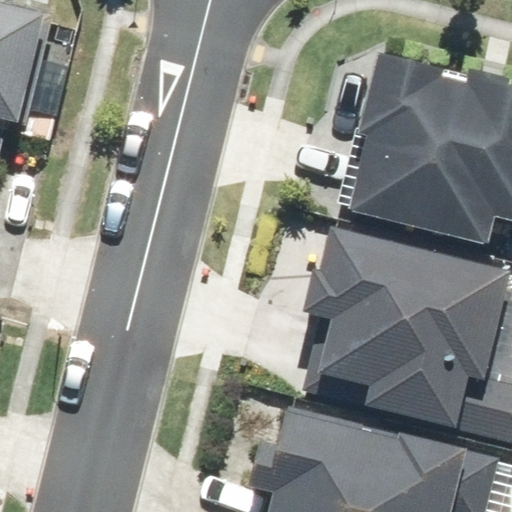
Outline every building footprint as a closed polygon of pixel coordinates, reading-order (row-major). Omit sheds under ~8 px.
[(0,0),(0,105),(39,115),(66,6),(39,0),(0,0)] [(390,128),(371,203),(508,238),(511,221),(511,70),(490,65),(488,76),(462,69),(464,60),(436,54),(402,45),(381,126),(390,128)] [(0,218),(12,222),(22,178),(14,176),(25,133),(0,127),(0,218)] [(334,308),(314,389),(511,435),(511,379),(505,378),(511,348),(511,259),(354,222),(344,264),(335,262),(324,305),(334,308)] [(296,483),(288,511),(497,511),(511,455),(489,449),(490,442),(422,425),(421,431),(305,401),(302,411),(308,413),(301,438),(285,434),(274,477),(296,483)]
